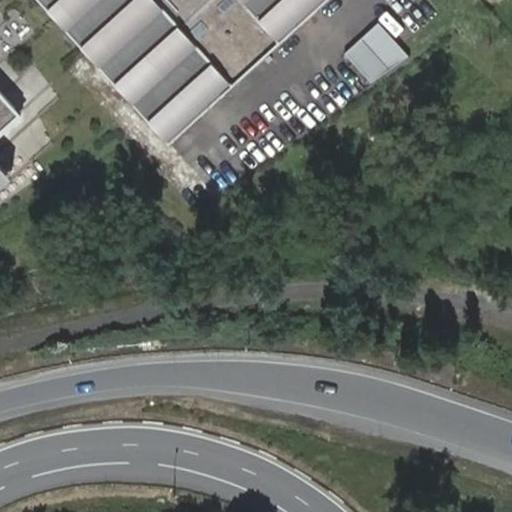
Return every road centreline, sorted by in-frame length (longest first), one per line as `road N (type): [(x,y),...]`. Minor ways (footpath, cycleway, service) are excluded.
road 1 (motorway): [(511,445),(370,396),(220,370),(141,371),(0,398)]
road 2 (motorway): [(0,472),(79,448),(141,444),(258,475),(319,511)]
